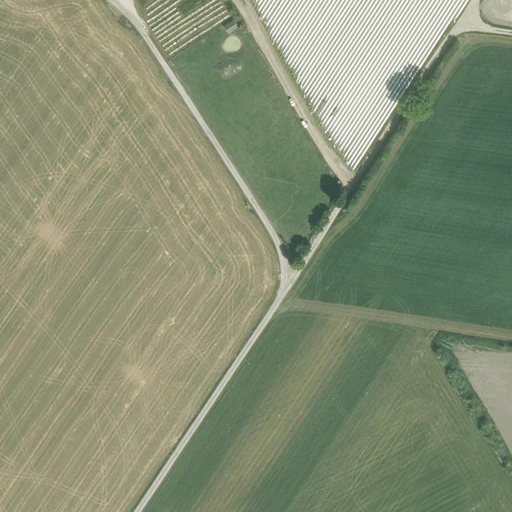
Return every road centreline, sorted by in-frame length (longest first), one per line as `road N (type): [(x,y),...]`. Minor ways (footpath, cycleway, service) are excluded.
road 1 (track): [(137,511),(462,20)]
road 2 (track): [(350,188),(238,0)]
